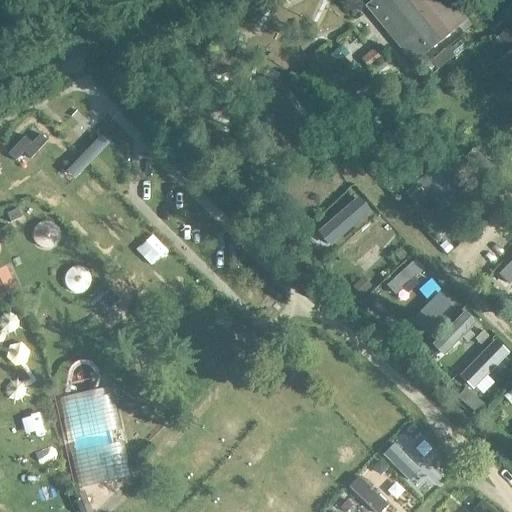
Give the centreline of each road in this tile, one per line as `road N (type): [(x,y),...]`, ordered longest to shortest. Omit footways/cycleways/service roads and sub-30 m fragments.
road 1 (track): [(0,132),(14,112),(77,88),(290,295),(220,362)]
road 2 (track): [(257,327),(35,105)]
road 3 (track): [(0,79),(186,0)]
